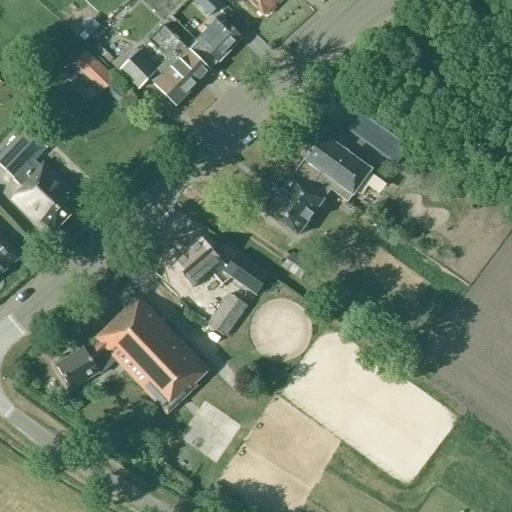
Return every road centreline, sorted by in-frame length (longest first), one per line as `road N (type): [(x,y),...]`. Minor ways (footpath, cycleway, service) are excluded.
road 1 (tertiary): [(0,336),(366,0)]
road 2 (unclassified): [(0,405),(158,511)]
